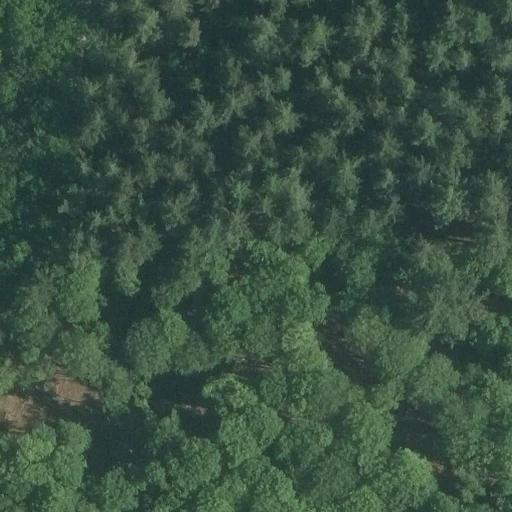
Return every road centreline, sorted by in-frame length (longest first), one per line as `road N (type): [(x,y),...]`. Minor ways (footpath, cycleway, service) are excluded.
road 1 (track): [(511,260),(325,253),(24,289)]
road 2 (track): [(87,0),(52,251),(24,289)]
